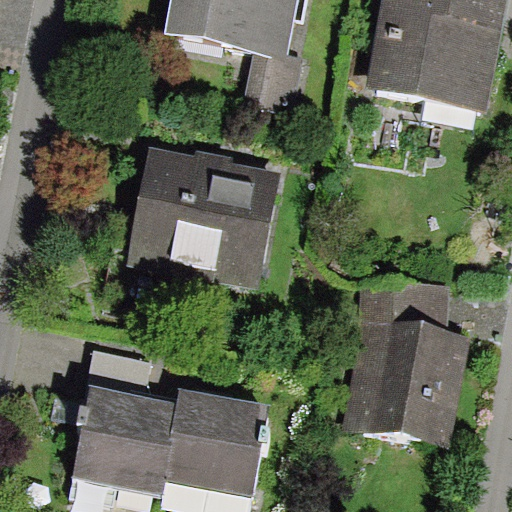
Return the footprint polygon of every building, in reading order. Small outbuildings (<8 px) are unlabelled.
[(293,0),(168,0),(162,38),(283,59),(293,0)] [(504,0),(380,0),(366,74),(485,97),(504,0)] [(274,175),(147,150),(125,259),(252,283),(274,175)] [(473,323),(365,302),(341,426),(449,446),(473,323)] [(176,415),(92,399),(74,493),(158,509),(161,493),(176,415)] [(179,402),(176,415),(161,493),(245,509),(263,418),(179,402)]
